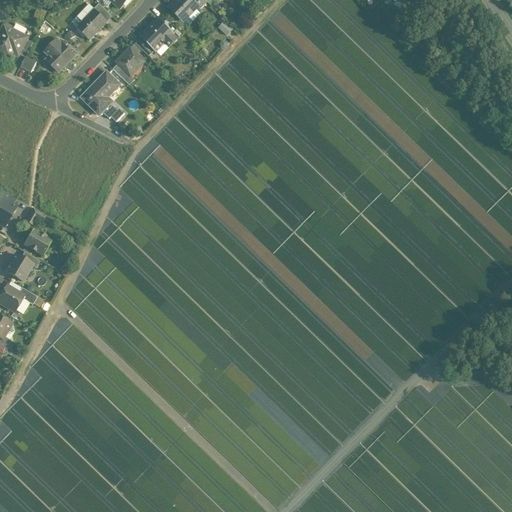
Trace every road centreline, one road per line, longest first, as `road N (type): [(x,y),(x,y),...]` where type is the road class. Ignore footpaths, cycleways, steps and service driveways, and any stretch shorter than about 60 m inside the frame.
road 1 (track): [(0,410),(139,147)]
road 2 (track): [(139,147),(280,0)]
road 3 (residential): [(152,0),(52,103)]
